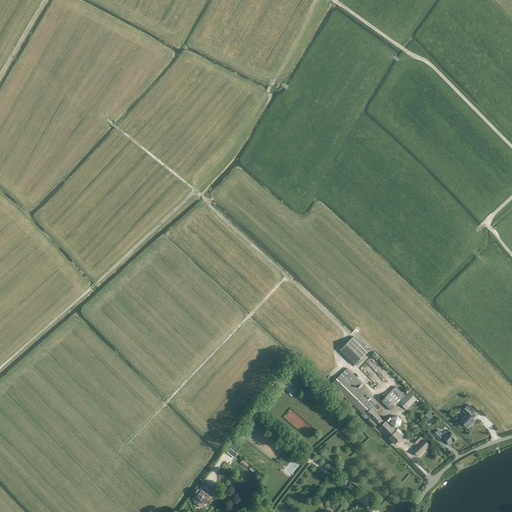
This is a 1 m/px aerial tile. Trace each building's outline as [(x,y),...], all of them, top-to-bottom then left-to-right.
[(356,336),(354,339),(342,349),(357,364),(370,351),(356,336)] [(373,356),(361,368),(379,386),(385,380),(382,377),(387,371),(373,356)] [(366,415),(374,406),(364,396),(365,394),(359,388),(363,384),(348,368),(331,383),(354,404),(355,403),(366,415)] [(292,373),(288,377),(300,388),(304,384),(292,373)] [(405,395),(396,386),(382,401),(392,410),(405,395)] [(399,403),(405,408),(407,410),(417,399),(410,392),(399,403)] [(472,408),(469,405),(463,411),(467,415),(461,421),(468,427),(475,420),(473,418),(475,415),(474,414),(470,410),(472,408)] [(291,408),(284,417),(309,437),(315,428),(291,408)] [(384,421),(373,409),(366,415),(371,420),(369,422),(376,429),(384,421)] [(402,420),(398,416),(392,417),(391,423),(390,424),(394,428),(394,427),(395,427),(401,426),(402,420)] [(397,432),(387,421),(380,427),(379,429),(390,439),(394,435),(397,432)] [(434,434),(440,440),(443,437),(450,444),(453,441),(454,442),(457,438),(449,431),(447,433),(445,431),(443,434),(439,430),(434,434)] [(432,439),(435,437),(430,431),(427,434),(432,439)] [(394,435),(390,439),(396,444),(403,437),(397,432),(394,435)] [(420,435),(416,439),(414,441),(417,444),(422,438),(420,435)] [(424,440),(416,449),(414,450),(419,455),(424,451),(430,445),(424,440)] [(211,499),(213,496),(210,494),(211,493),(208,491),(207,492),(206,491),(207,490),(204,487),(201,492),(201,493),(197,491),(194,495),(198,497),(197,498),(194,502),(201,508),(204,503),(203,503),(204,502),(208,504),(211,500),(207,498),(208,497),(211,499)]
